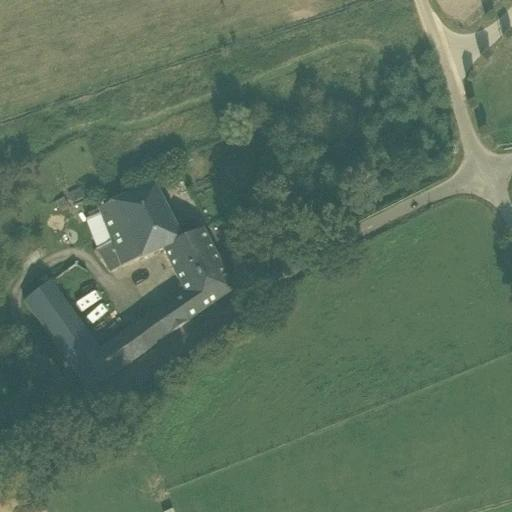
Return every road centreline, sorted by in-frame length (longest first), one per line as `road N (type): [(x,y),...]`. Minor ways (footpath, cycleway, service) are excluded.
road 1 (unclassified): [(0,442),(83,410),(342,241),(484,166)]
road 2 (unclassified): [(421,0),(484,166)]
